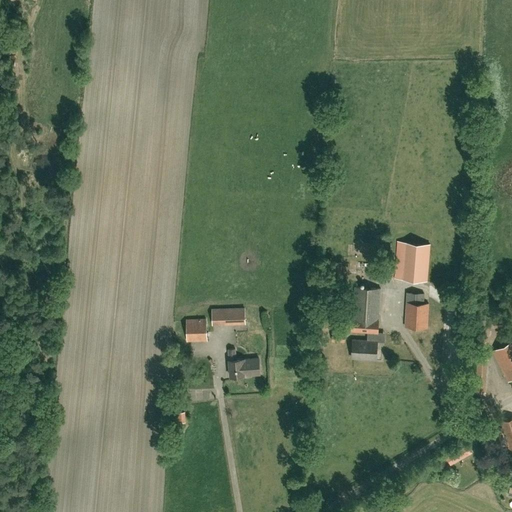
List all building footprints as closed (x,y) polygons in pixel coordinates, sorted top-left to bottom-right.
[(428,281),(431,244),(397,241),(394,278),(428,281)] [(341,278),(342,262),(331,262),(330,278),(341,278)] [(377,332),(380,288),(355,287),(353,317),(351,317),(350,330),(368,331),(367,341),(353,340),(352,357),(376,359),(377,341),(374,341),(375,332),(377,332)] [(427,328),(429,303),(424,303),(424,294),(407,293),(405,326),(427,328)] [(246,322),(245,308),(213,309),(213,323),(246,322)] [(187,341),(207,340),(206,319),(187,319),(187,341)] [(345,342),(345,333),(332,332),(332,341),(345,342)] [(509,380),(511,378),(511,339),(492,350),(509,380)] [(244,375),(260,374),(259,358),(244,359),(244,358),(236,359),(235,348),(228,348),(230,376),(244,375)] [(176,423),(186,422),(185,412),(176,412),(176,423)] [(510,453),(511,452),(511,418),(501,422),(510,453)] [(465,455),(461,448),(443,458),(447,465),(465,455)]
